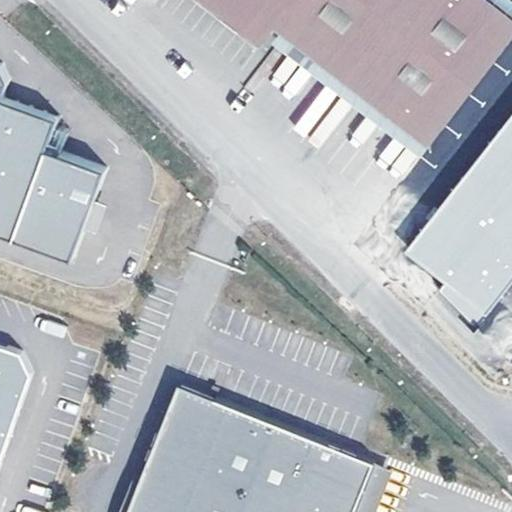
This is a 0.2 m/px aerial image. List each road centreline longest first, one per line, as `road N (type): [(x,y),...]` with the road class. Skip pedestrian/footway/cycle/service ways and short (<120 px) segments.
road 1 (unclassified): [(70,0),(511,435)]
road 2 (unknown): [(334,261),(511,88)]
road 3 (unknown): [(185,333),(372,408)]
road 4 (unknown): [(185,333),(105,511)]
road 5 (unknown): [(254,181),(185,333)]
